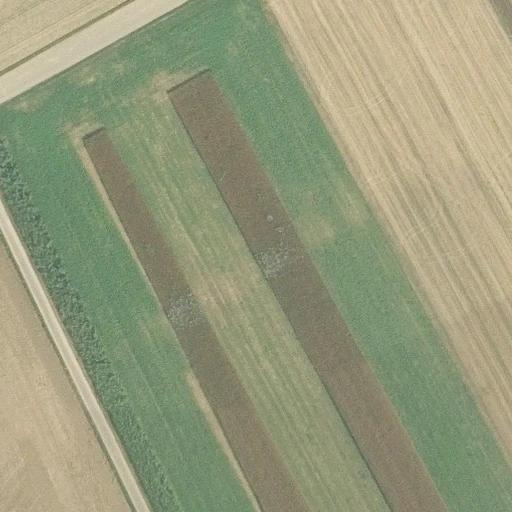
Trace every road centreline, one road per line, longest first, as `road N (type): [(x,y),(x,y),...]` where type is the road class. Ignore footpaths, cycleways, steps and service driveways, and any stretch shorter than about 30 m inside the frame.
road 1 (track): [(0,214),(141,511)]
road 2 (unclassified): [(161,0),(0,89)]
